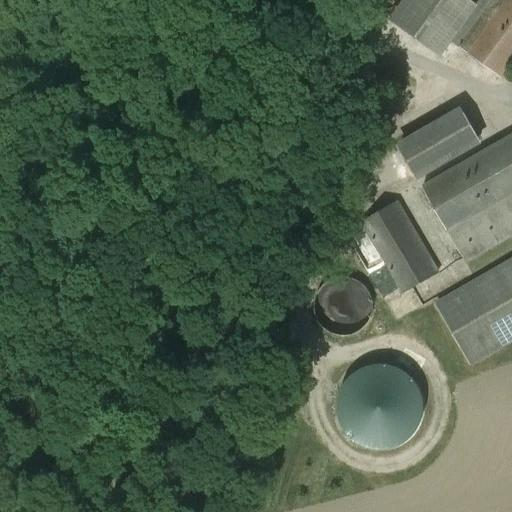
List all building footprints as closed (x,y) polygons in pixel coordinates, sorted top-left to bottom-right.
[(475,5),(467,0),(408,0),(392,22),(439,55),(449,40),(475,5)] [(488,0),(467,0),(475,5),(449,40),(456,45),(488,0)] [(488,0),(456,45),(467,53),(505,0),(488,0)] [(511,0),(505,0),(467,53),(501,77),(511,61),(511,0)] [(461,113),(400,149),(416,176),(477,141),(461,113)] [(511,136),(423,188),(448,233),(511,196),(511,136)] [(511,196),(448,233),(465,262),(511,234),(511,196)] [(438,274),(396,203),(361,223),(402,294),(438,274)] [(511,262),(436,306),(469,363),(511,338),(511,262)] [(352,279),(347,278),(342,278),(338,278),(334,279),(330,281),(327,283),(323,286),(320,290),(318,293),(316,297),(315,299),(314,302),(314,305),(314,307),(314,310),(315,313),(316,317),(318,322),(321,326),(324,329),(327,331),(331,333),(335,335),(339,336),(345,336),(351,335),(354,334),(358,332),(360,330),(363,328),(365,326),(368,322),(370,319),(371,317),(372,313),(372,311),(372,306),(372,301),(371,297),(370,294),(368,291),(365,287),(362,285),(360,283),(357,281),(355,280),(352,279)]
